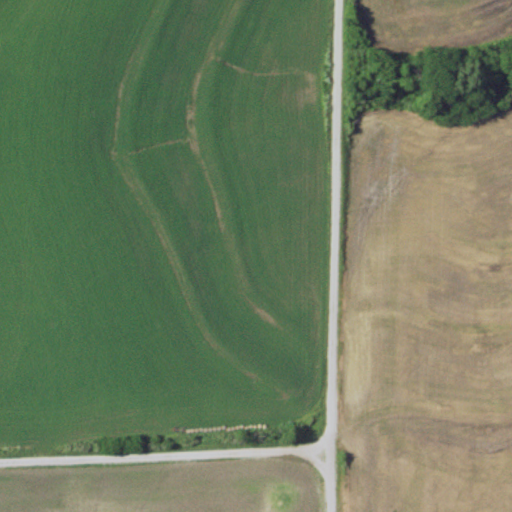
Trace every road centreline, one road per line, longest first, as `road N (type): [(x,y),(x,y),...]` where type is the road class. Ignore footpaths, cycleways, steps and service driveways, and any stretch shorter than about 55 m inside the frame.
road 1 (residential): [(330,511),(335,0)]
road 2 (residential): [(0,462),(331,456)]
